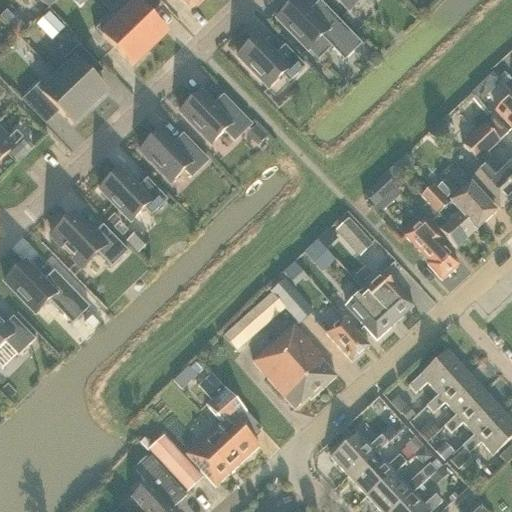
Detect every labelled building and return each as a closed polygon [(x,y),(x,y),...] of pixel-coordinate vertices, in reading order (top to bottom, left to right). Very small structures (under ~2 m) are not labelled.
[(40,0),(49,9),(58,0),(40,0)] [(131,0),(127,0),(123,5),(129,11),(119,21),(148,52),(166,35),(131,0)] [(182,0),(192,10),(202,0),(182,0)] [(336,0),(349,13),(361,0),(362,0),(369,7),(376,0),(336,0)] [(33,23),(48,8),(40,1),(26,16),(33,23)] [(297,1),(277,21),(308,52),(321,39),(344,63),(362,46),(326,9),(315,20),(297,1)] [(7,12),(0,19),(9,27),(19,37),(27,30),(17,20),(16,20),(7,12)] [(50,14),(37,26),(52,42),(65,30),(50,14)] [(109,32),(102,25),(95,31),(131,69),(148,52),(119,21),(109,32)] [(274,57),(258,39),(238,59),(268,90),(282,77),(289,85),(305,69),(285,47),(274,57)] [(87,75),(97,66),(79,47),(63,63),(69,70),(59,80),(88,110),(105,94),(87,75)] [(511,81),(504,73),(497,79),(502,84),(505,88),(511,81)] [(493,74),(483,83),(489,89),(496,90),(502,84),(497,79),(493,74)] [(22,102),(30,111),(43,98),(71,127),(88,110),(59,80),(48,90),(42,83),(22,102)] [(251,127),(227,103),(217,112),(200,95),(180,114),(211,146),(224,133),(234,143),(251,127)] [(511,97),(496,113),(511,131),(511,97)] [(478,163),(509,134),(495,118),(484,127),(477,119),(464,130),(472,138),(463,147),(478,163)] [(185,140),(175,150),(159,132),(139,152),(171,185),(184,172),(191,179),(208,163),(185,140)] [(0,133),(0,161),(23,140),(16,133),(7,142),(0,133)] [(26,140),(10,155),(19,165),(34,150),(26,140)] [(511,152),(494,169),(511,188),(511,152)] [(406,156),(384,176),(384,177),(386,180),(392,186),(415,166),(409,159),(406,156)] [(487,167),(472,181),(499,211),(511,199),(511,188),(494,169),(491,171),(487,167)] [(120,173),(100,192),(130,224),(144,210),(151,218),(168,202),(147,180),(137,190),(120,173)] [(420,175),(419,173),(405,186),(419,201),(422,198),(447,225),(439,232),(456,251),(475,233),(449,205),(435,190),(420,175)] [(384,177),(363,196),(374,208),(395,190),(392,186),(386,180),(384,177)] [(446,183),(437,190),(447,200),(455,192),(446,183)] [(470,187),(451,205),(450,204),(449,205),(475,233),(495,215),(470,187)] [(94,236),(75,217),(52,239),(82,271),(98,255),(112,269),(128,253),(103,227),(94,236)] [(359,258),(372,246),(348,221),(347,222),(343,217),(333,227),(336,231),(335,232),(359,258)] [(425,257),(431,263),(427,267),(442,282),(458,268),(437,245),(441,242),(423,222),(405,238),(423,258),(425,257)] [(317,242),(303,254),(314,266),(328,253),(326,252),(317,242)] [(340,286),(353,277),(336,254),(324,263),(340,286)] [(16,274),(5,284),(35,316),(49,302),(72,326),(90,309),(54,272),(43,283),(25,265),(24,266),(22,264),(13,272),(16,274)] [(395,325),(414,308),(382,275),(373,283),(364,291),(395,325)] [(313,314),(284,281),(270,293),(300,326),(313,314)] [(346,308),(360,324),(360,325),(376,342),(395,325),(364,291),(346,308)] [(223,338),(236,353),(284,310),(271,296),(223,338)] [(0,325),(0,348),(4,344),(18,358),(35,341),(12,318),(2,328),(0,325)] [(369,349),(343,320),(326,336),(352,365),(369,349)] [(253,364),(295,412),(308,400),(310,402),(336,379),(321,362),(323,360),(293,328),(253,364)] [(421,377),(408,388),(415,396),(427,385),(438,397),(439,398),(465,373),(447,353),(420,377),(421,377)] [(465,373),(439,398),(438,397),(426,408),(433,416),(445,405),(456,417),(457,418),(483,393),(465,373)] [(211,403),(210,404),(206,408),(221,425),(215,430),(244,462),(259,448),(250,439),(261,430),(211,376),(197,388),(211,403)] [(451,436),(463,425),(474,437),(501,413),(483,393),(457,418),(456,417),(444,428),(451,436)] [(408,409),(401,415),(409,423),(415,416),(408,409)] [(511,439),(511,425),(501,413),(474,437),(462,448),(469,456),(481,445),(493,458),(511,439)] [(430,424),(417,435),(426,445),(439,433),(430,424)] [(390,429),(381,438),(387,444),(397,436),(390,429)] [(215,489),(244,462),(215,430),(186,457),(215,489)] [(376,456),(388,445),(387,444),(381,438),(369,449),(357,435),(330,460),(349,480),(375,456),(376,456)] [(150,452),(169,472),(182,460),(164,439),(153,449),(150,452)] [(415,439),(405,448),(406,449),(413,457),(423,448),(415,439)] [(145,440),(140,445),(148,453),(150,452),(153,449),(145,440)] [(445,445),(435,453),(444,463),(454,454),(445,445)] [(511,448),(511,447),(499,458),(505,466),(511,459),(511,448)] [(424,450),(415,459),(423,468),(432,459),(424,450)] [(394,476),(406,465),(399,457),(387,468),(376,456),(375,456),(349,480),(367,500),(393,475),(394,476)] [(462,467),(454,458),(450,463),(458,471),(462,467)] [(150,459),(135,473),(146,485),(131,499),(142,511),(172,511),(186,498),(150,459)] [(201,480),(182,460),(169,472),(188,493),(201,480)] [(393,511),(412,495),(412,496),(436,473),(429,466),(405,488),(394,476),(393,475),(367,500),(378,511),(393,511)] [(443,469),(431,480),(437,487),(449,475),(443,469)] [(393,511),(433,511),(442,504),(435,497),(423,508),(412,496),(412,495),(393,511)]
